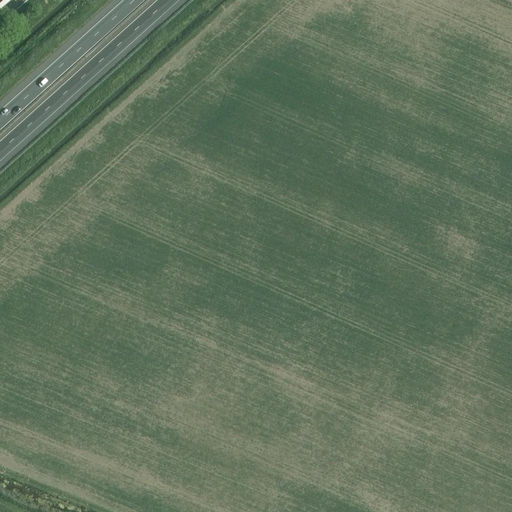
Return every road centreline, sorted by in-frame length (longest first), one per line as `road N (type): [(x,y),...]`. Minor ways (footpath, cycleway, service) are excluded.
road 1 (motorway): [(0,151),(167,0)]
road 2 (motorway): [(133,0),(0,119)]
